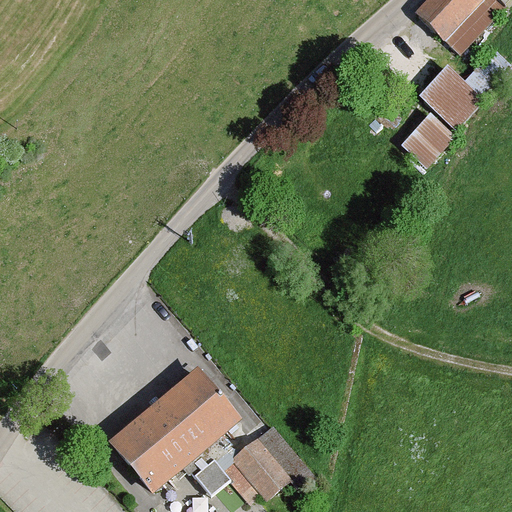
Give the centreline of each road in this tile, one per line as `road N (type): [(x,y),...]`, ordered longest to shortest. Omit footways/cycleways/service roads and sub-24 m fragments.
road 1 (unclassified): [(0,442),(237,161),(408,0)]
road 2 (track): [(237,161),(356,315),(401,345),(511,367)]
